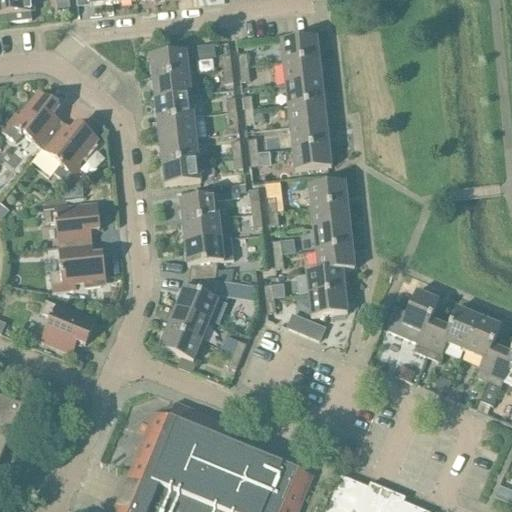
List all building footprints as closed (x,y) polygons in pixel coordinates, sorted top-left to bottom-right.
[(0,0),(0,18),(34,15),(32,2),(40,1),(40,0),(0,0)] [(90,8),(112,6),(111,0),(76,0),(77,2),(89,1),(90,8)] [(280,45),(283,66),(319,62),(317,41),(280,45)] [(152,81),(189,77),(186,55),(150,59),(152,81)] [(240,72),(248,71),(246,55),(238,56),(240,72)] [(220,58),(222,73),(232,72),(230,57),(220,58)] [(208,59),(196,60),(197,76),(209,75),(208,59)] [(321,84),(319,62),(283,66),(285,88),(321,84)] [(249,83),(248,71),(240,72),(241,84),(249,83)] [(232,72),(222,73),(224,85),(233,84),(232,72)] [(152,81),(155,103),(191,98),(189,77),(152,81)] [(324,106),(321,84),(285,88),(287,110),(324,106)] [(16,116),(3,131),(1,134),(16,146),(22,138),(39,152),(60,126),(52,120),(58,112),(38,96),(20,119),(16,116)] [(155,103),(157,124),(194,120),(191,98),(155,103)] [(251,98),(243,99),(245,115),(253,114),(251,98)] [(225,100),(227,117),(237,115),(235,99),(225,100)] [(326,127),(324,106),(287,110),(290,132),(326,127)] [(254,125),(253,114),(245,115),(246,126),(254,125)] [(238,127),(237,115),(227,117),(229,128),(238,127)] [(157,124),(159,146),(196,142),(194,120),(157,124)] [(60,126),(39,152),(61,169),(54,176),(68,188),(83,169),(79,166),(97,144),(77,127),(71,135),(60,126)] [(329,149),(326,127),(290,132),(292,153),(329,149)] [(256,141),(248,142),(249,158),(257,157),(256,141)] [(159,146),(162,168),(198,164),(196,142),(159,146)] [(231,144),(232,159),(242,158),(240,142),(231,144)] [(331,171),(329,149),(292,153),(295,175),(331,171)] [(259,168),(257,157),(249,158),(251,169),(259,168)] [(242,158),(232,159),(234,171),(243,170),(242,158)] [(198,164),(162,168),(164,189),(201,185),(198,164)] [(345,185),(325,187),(308,189),(310,211),(347,207),(345,185)] [(82,188),(64,196),(64,202),(83,200),(82,188)] [(215,200),(200,201),(180,204),(182,226),(218,221),(215,200)] [(276,200),(266,201),(268,216),(277,215),(276,200)] [(250,202),(252,218),(260,217),(258,202),(250,202)] [(67,206),(47,209),(41,209),(43,226),(55,225),(58,249),(90,246),(89,235),(99,234),(96,208),(67,211),(67,206)] [(350,229),(347,207),(310,211),(313,233),(350,229)] [(279,228),(277,215),(268,216),(270,229),(279,228)] [(260,217),(252,218),(253,231),(262,230),(260,217)] [(218,221),(182,226),(185,247),(220,243),(218,221)] [(350,229),(313,233),(315,255),(352,251),(350,229)] [(189,280),(214,282),(216,269),(216,264),(223,263),(220,243),(185,247),(187,269),(191,269),(189,280)] [(271,244),(273,259),(282,258),(281,243),(271,244)] [(90,246),(58,249),(60,273),(49,275),(51,294),(76,291),(75,287),(104,284),(102,258),(92,259),(90,246)] [(355,272),(352,251),(315,255),(317,274),(306,275),(306,278),(343,274),(355,272)] [(284,270),(282,258),(273,259),(274,271),(284,270)] [(251,306),(254,290),(229,284),(232,274),(219,271),(213,296),(251,306)] [(345,295),(343,274),(306,278),(308,299),(345,295)] [(5,279),(3,289),(19,291),(20,281),(5,279)] [(176,311),(210,325),(219,303),(211,300),(212,296),(214,282),(189,280),(188,292),(184,290),(176,311)] [(263,289),(265,303),(274,302),(272,288),(263,289)] [(308,299),(309,301),(311,321),(347,317),(345,295),(308,299)] [(407,316),(397,312),(387,335),(417,347),(413,355),(424,360),(438,326),(431,323),(439,304),(416,295),(407,316)] [(85,349),(95,324),(68,313),(70,309),(47,300),(40,317),(52,321),(42,344),(71,356),(76,344),(85,349)] [(274,302),(265,303),(267,317),(276,316),(274,302)] [(167,331),(201,345),(210,325),(176,311),(167,331)] [(438,326),(424,360),(439,366),(446,347),(463,354),(477,320),(457,312),(449,331),(438,326)] [(477,320),(463,354),(483,362),(475,381),(486,386),(500,352),(493,349),(501,330),(477,320)] [(2,321),(0,326),(0,327),(11,332),(13,325),(2,321)] [(201,345),(167,331),(159,352),(193,366),(201,345)] [(238,345),(233,358),(241,361),(246,348),(238,345)] [(500,352),(486,386),(488,386),(480,405),(493,410),(503,385),(511,388),(511,353),(511,357),(500,352)] [(233,358),(227,370),(236,374),(241,361),(233,358)] [(399,369),(395,380),(411,386),(415,376),(399,369)] [(0,464),(23,409),(0,399),(0,464)] [(129,476),(215,511),(298,511),(312,479),(279,466),(279,467),(227,445),(233,431),(176,407),(169,421),(155,415),(129,476)] [(215,511),(129,476),(126,483),(129,491),(132,492),(127,505),(124,504),(116,507),(114,511),(215,511)] [(327,511),(419,511),(403,505),(405,501),(370,486),(370,487),(368,490),(341,479),(331,504),(327,511)] [(499,490),(495,501),(505,505),(508,498),(505,492),(499,490)]
